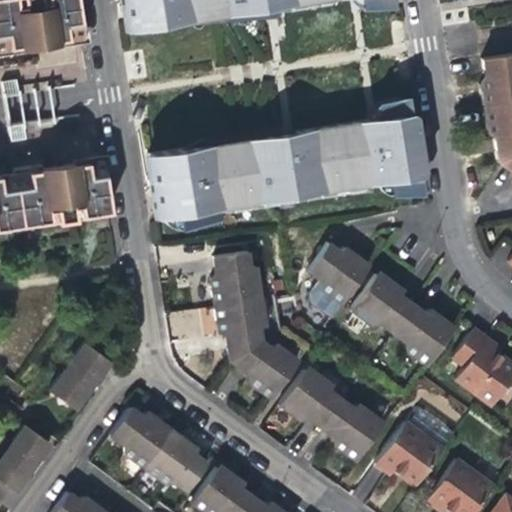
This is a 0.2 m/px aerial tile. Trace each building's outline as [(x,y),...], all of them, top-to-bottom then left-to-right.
[(74,36),(75,36),(69,0),(0,0),(0,47),(46,40),(43,24),(51,22),(52,26),(58,25),(59,26),(59,27),(60,27),(60,28),(61,29),(61,30),(62,31),(63,31),(63,32),(64,32),(65,33),(66,34),(67,34),(68,34),(69,35),(71,35),(72,35),(73,35),(74,36)] [(119,0),(124,30),(185,21),(269,15),(268,8),(319,0),(351,0),(352,2),(353,10),(383,9),(382,0),(119,0)] [(46,40),(75,36),(74,36),(73,35),(72,35),(71,35),(69,35),(68,34),(67,34),(66,34),(65,33),(64,32),(63,32),(63,31),(62,31),(61,30),(61,29),(60,28),(60,27),(59,27),(59,26),(58,25),(52,26),(51,22),(43,24),(46,40)] [(511,59),(511,55),(477,60),(479,79),(475,86),(478,108),(481,130),(488,135),(492,163),(508,175),(509,183),(511,185),(511,59)] [(199,145),(143,154),(147,186),(152,216),(169,214),(172,229),(212,219),(211,208),(379,183),(381,197),(412,196),(409,179),(412,179),(416,174),(408,119),(399,114),(397,99),(367,106),(369,120),(284,133),(275,133),(198,139),(199,145)] [(95,161),(93,161),(92,161),(91,162),(90,162),(89,163),(88,163),(87,164),(86,164),(86,165),(85,165),(84,166),(84,167),(83,168),(82,169),(82,170),(81,171),(81,172),(81,173),(81,174),(81,175),(81,176),(76,176),(76,180),(67,182),(65,165),(0,174),(0,227),(49,220),(50,222),(67,220),(67,217),(103,211),(95,161)] [(77,164),(65,165),(67,182),(76,180),(76,176),(81,176),(81,175),(81,174),(81,173),(81,172),(81,171),(82,170),(82,169),(83,168),(84,167),(84,166),(85,165),(86,165),(86,164),(87,164),(88,163),(89,163),(90,162),(91,162),(92,161),(93,161),(77,164)] [(316,290),(336,304),(348,288),(360,270),(346,259),(345,254),(339,250),(336,254),(320,243),(300,270),(314,280),(316,290)] [(245,268),(243,252),(210,257),(213,278),(208,282),(210,289),(216,330),(222,335),(222,342),(223,361),(246,378),(247,388),(256,394),(265,400),(291,365),(281,358),(284,354),(271,345),(268,349),(257,341),(258,329),(262,329),(260,310),(256,312),(252,280),(253,278),(251,268),(245,268)] [(402,353),(420,367),(446,332),(431,321),(428,316),(420,310),(417,315),(392,297),(396,292),(389,288),(384,287),(369,276),(356,294),(344,310),(360,322),(368,320),(400,345),(402,353)] [(465,332),(435,373),(484,409),(510,370),(488,354),(491,351),(465,332)] [(90,383),(107,360),(80,340),(45,388),(53,394),(54,402),(62,402),(71,408),(90,383)] [(343,458),(350,463),(375,428),(360,417),(358,409),(353,406),(349,412),(322,392),(327,387),(321,382),(316,383),(299,371),(273,406),(286,415),(290,418),(299,418),(330,441),(331,448),(343,458)] [(163,479),(182,493),(202,466),(187,455),(190,451),(184,447),(178,447),(148,424),(145,418),(139,413),(135,416),(122,405),(102,435),(119,447),(119,454),(156,481),(163,479)] [(366,467),(380,478),(383,475),(392,482),(404,490),(432,454),(443,438),(444,436),(439,432),(438,434),(415,418),(417,415),(411,411),(406,412),(403,417),(405,419),(398,428),(395,427),(366,467)] [(24,471),(46,441),(20,421),(0,448),(0,481),(2,481),(11,489),(24,471)] [(415,503),(426,511),(433,511),(434,511),(466,511),(482,489),(446,464),(415,503)] [(210,471),(186,503),(197,511),(271,511),(265,506),(261,511),(235,491),(238,487),(234,484),(232,482),(226,483),(210,471)] [(91,511),(85,508),(83,499),(77,496),(73,501),(60,491),(44,511),(91,511)] [(485,511),(511,511),(495,499),(485,511)]
